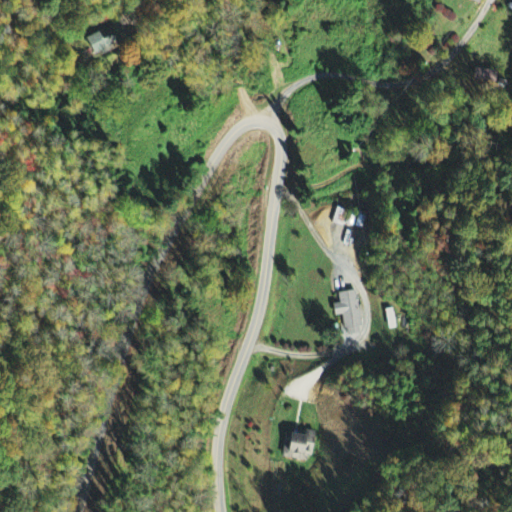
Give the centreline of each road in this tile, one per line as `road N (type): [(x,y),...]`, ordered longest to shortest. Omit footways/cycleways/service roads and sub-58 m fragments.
road 1 (residential): [(265,120),(246,120),(229,135),(173,221),(135,299),(65,511)]
road 2 (residential): [(220,511),(222,426),(266,279),(281,146),(265,120)]
